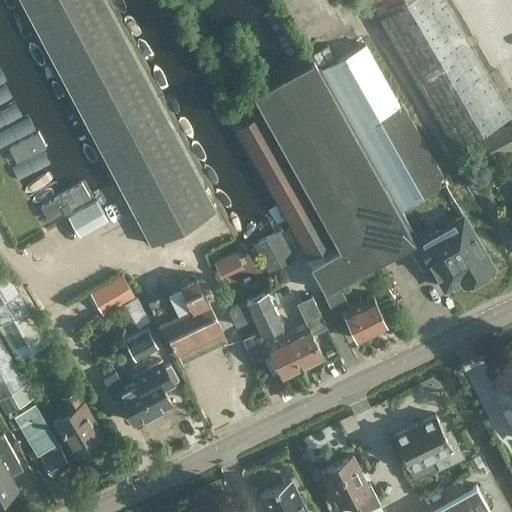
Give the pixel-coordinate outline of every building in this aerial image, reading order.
[(19,0),(150,244),(216,209),(104,0),(19,0)] [(270,16),(259,0),(248,0),(242,3),(277,61),(291,52),(278,30),(280,29),(272,15),(270,16)] [(368,0),(454,146),(457,145),(511,114),(445,0),(368,0)] [(446,181),(400,101),(398,102),(364,43),(318,68),(414,240),(416,243),(422,239),(453,222),(433,188),(446,181)] [(0,48),(0,70),(9,65),(0,48)] [(324,290),(338,282),(414,240),(318,68),(313,59),(252,92),(262,110),(336,242),(338,246),(309,263),(324,290)] [(308,258),(336,242),(262,110),(233,127),(308,258)] [(483,164),(511,148),(511,121),(471,143),(483,164)] [(41,206),(49,220),(90,197),(83,183),(41,206)] [(80,237),(108,219),(96,199),(68,216),(80,237)] [(453,222),(422,239),(450,289),(482,272),(478,265),(487,260),(479,245),(471,249),(455,221),(453,222)] [(280,230),(253,244),(268,272),(295,258),(280,230)] [(216,258),(222,271),(244,261),(238,248),(216,258)] [(0,322),(16,356),(47,341),(11,267),(0,272),(0,322)] [(103,315),(134,296),(121,273),(89,291),(103,315)] [(177,350),(222,329),(196,275),(180,283),(192,309),(164,323),(177,350)] [(387,325),(372,292),(348,303),(338,282),(324,290),(323,291),(333,314),(343,309),(357,339),(387,325)] [(262,335),(263,334),(284,325),(267,289),(245,298),(246,301),(228,309),(236,326),(254,317),(259,330),(262,335)] [(306,322),(307,322),(312,333),(327,326),(312,294),(296,302),(306,322)] [(287,331),(303,365),(322,355),(312,333),(307,322),(306,322),(287,331)] [(136,359),(158,346),(148,328),(125,341),(136,359)] [(283,374),(303,365),(287,331),(267,341),(263,334),(262,335),(259,330),(242,338),(253,360),(271,351),(283,374)] [(0,403),(5,412),(33,397),(0,336),(0,403)] [(169,362),(154,370),(136,381),(153,411),(171,401),(163,386),(178,378),(169,362)] [(134,421),(153,411),(136,381),(125,387),(115,369),(102,376),(115,399),(120,396),(134,421)] [(511,380),(498,388),(511,416),(511,380)] [(70,408),(55,416),(77,455),(105,441),(75,389),(63,396),(70,408)] [(39,451),(56,441),(34,404),(8,420),(13,428),(21,424),(32,444),(33,444),(39,451)] [(447,436),(444,430),(435,413),(392,434),(409,467),(410,466),(434,454),(439,466),(462,454),(452,434),(447,436)] [(4,469),(18,461),(3,433),(0,434),(0,496),(15,488),(4,469)] [(70,463),(56,441),(39,451),(53,474),(70,463)] [(366,483),(352,455),(321,470),(340,508),(355,500),(361,511),(380,503),(369,482),(366,483)] [(269,511),(308,511),(291,476),(260,492),(269,511)] [(491,511),(476,483),(431,507),(423,511),(491,511)]
